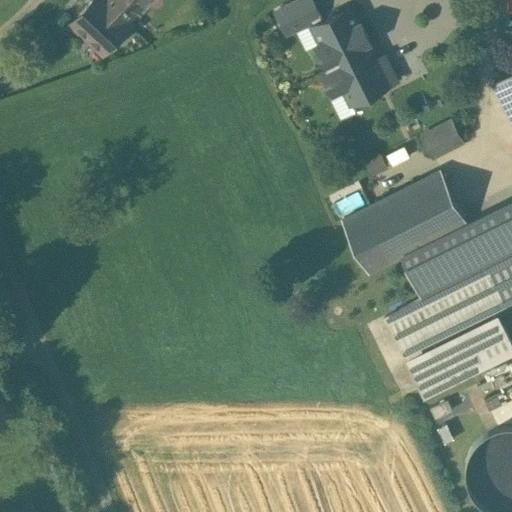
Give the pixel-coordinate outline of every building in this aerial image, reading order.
[(129,19),(135,12),(122,0),(92,0),(74,20),(87,31),(90,27),(110,45),(132,21),(129,19)] [(122,0),(135,12),(146,0),(122,0)] [(370,39),(361,21),(357,23),(350,9),(353,8),(351,5),(315,24),(315,28),(322,41),(318,43),(329,66),(323,69),(333,89),(343,85),(352,101),(396,79),(384,54),(378,58),(369,40),(370,39)] [(511,68),(493,79),(511,114),(511,68)] [(422,131),(433,153),(462,138),(451,116),(422,131)] [(441,168),(341,218),(367,269),(467,219),(441,168)] [(363,195),(335,200),(337,210),(365,206),(363,195)] [(511,199),(402,253),(423,295),(384,314),(398,342),(511,285),(511,199)] [(511,337),(498,310),(408,355),(427,392),(511,349),(511,337)] [(493,430),(486,434),(478,441),(471,450),(467,462),(467,471),(469,483),(474,494),(483,504),(490,508),(497,511),(502,511),(511,511),(511,426),(506,426),(493,430)]
